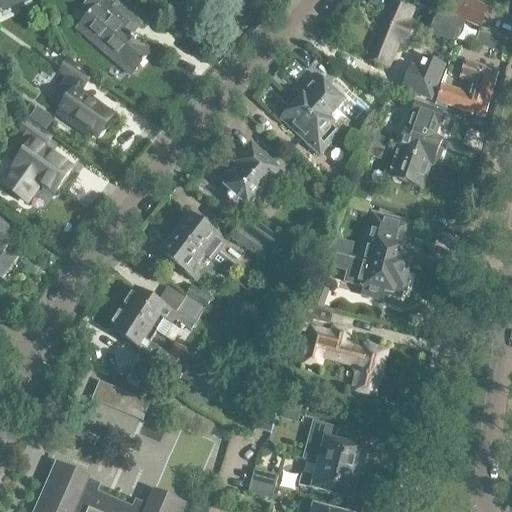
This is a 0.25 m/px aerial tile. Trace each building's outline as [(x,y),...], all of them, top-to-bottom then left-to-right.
[(132,36),(143,25),(124,8),(129,3),(126,0),(88,0),(83,6),(91,12),(76,30),(124,72),(129,66),(135,72),(152,53),(132,36)] [(467,0),(458,0),(451,16),(464,22),(480,28),(488,9),(467,0)] [(388,67),(398,46),(410,50),(419,27),(408,20),(413,9),(393,1),(369,59),(388,67)] [(454,44),(464,22),(451,16),(442,12),(430,34),(454,44)] [(502,55),(506,42),(498,40),(494,52),(502,55)] [(58,74),(66,79),(50,101),(99,136),(112,117),(78,93),(82,88),(84,89),(92,78),(68,60),(58,74)] [(460,79),(472,83),(468,95),(441,87),(437,102),(485,117),(499,73),(465,62),(460,79)] [(405,94),(431,103),(442,70),(422,64),(418,78),(411,75),(405,94)] [(302,97),(300,99),(332,129),(342,132),(343,131),(344,132),(349,128),(348,127),(351,124),(336,111),(344,103),(344,102),(345,101),(343,92),(338,88),(327,87),(316,77),(300,95),(302,97)] [(300,99),(282,119),(320,155),(342,132),(332,129),(300,99)] [(430,164),(430,165),(433,166),(433,167),(438,168),(444,151),(439,150),(442,140),(436,138),(444,114),(415,103),(407,127),(402,140),(398,152),(430,164)] [(30,120),(46,132),(53,121),(37,110),(30,120)] [(23,124),(25,119),(21,114),(16,113),(12,116),(11,121),(14,126),(19,126),(23,124)] [(47,135),(28,121),(20,132),(40,146),(47,135)] [(397,129),(381,122),(374,140),(367,157),(383,163),(397,129)] [(358,153),(367,157),(374,140),(364,136),(362,141),(358,153)] [(14,169),(23,176),(22,176),(37,187),(41,181),(56,192),(72,169),(43,148),(40,152),(23,140),(12,155),(20,161),(14,169)] [(283,173),(250,143),(218,180),(224,186),(222,187),(249,210),(268,188),(275,194),(288,179),(282,175),(283,173)] [(389,178),(392,178),(393,183),(400,186),(404,183),(422,189),(430,165),(430,164),(398,152),(389,178)] [(377,187),(358,180),(352,197),(371,204),(377,187)] [(346,210),(363,215),(367,204),(351,198),(346,210)] [(175,234),(174,236),(218,270),(226,277),(235,266),(218,254),(226,244),(190,216),(175,234)] [(277,240),(248,218),(240,228),(270,250),(277,240)] [(18,235),(0,222),(0,279),(3,282),(23,254),(11,245),(18,235)] [(262,261),(270,250),(240,228),(238,230),(236,229),(230,237),(262,261)] [(196,282),(204,272),(212,278),(218,270),(174,236),(160,253),(196,282)] [(370,265),(369,266),(406,275),(412,254),(403,252),(404,247),(366,237),(359,262),(370,265)] [(349,259),(344,258),(348,242),(334,239),(323,266),(324,267),(320,275),(329,278),(332,269),(343,272),(349,259)] [(369,266),(364,288),(401,297),(406,275),(369,266)] [(193,288),(186,298),(206,310),(212,300),(193,288)] [(338,311),(342,294),(334,291),(318,288),(315,299),(310,298),(309,304),(338,311)] [(136,290),(123,310),(157,333),(156,334),(165,339),(175,323),(177,324),(178,324),(191,333),(206,310),(186,298),(175,315),(136,290)] [(334,312),(308,306),(298,332),(305,334),(309,326),(312,326),(313,322),(330,326),(334,312)] [(157,333),(123,310),(110,330),(147,354),(145,357),(168,372),(206,396),(220,374),(175,344),(168,356),(150,343),(157,333)] [(363,351),(347,347),(351,332),(333,328),(331,334),(312,329),(305,354),(301,353),(297,362),(320,369),(323,359),(352,367),(357,374),(352,392),(375,398),(387,352),(364,346),(363,351)] [(150,404),(99,383),(92,401),(142,423),(150,404)] [(278,411),(266,408),(256,431),(271,435),(278,411)] [(323,450),(319,465),(362,476),(368,452),(311,437),(309,447),(323,450)] [(89,479),(56,464),(34,511),(183,511),(186,507),(154,493),(145,511),(143,511),(85,486),(89,479)] [(315,480),(301,477),(298,486),(355,501),(362,476),(319,465),(315,480)] [(254,471),(251,482),(275,489),(278,477),(254,471)] [(275,489),(251,482),(248,494),(272,500),(275,489)]
